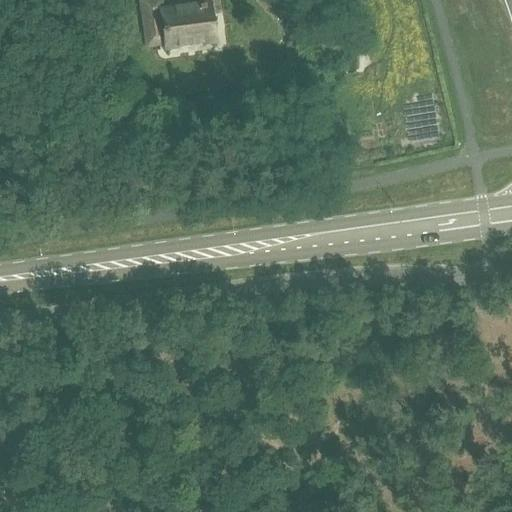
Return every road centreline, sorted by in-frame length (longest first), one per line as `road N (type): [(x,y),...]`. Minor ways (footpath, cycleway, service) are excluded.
road 1 (unclassified): [(0,323),(308,281),(511,272)]
road 2 (secondary): [(289,245),(0,280)]
road 3 (secondary): [(289,245),(511,213)]
